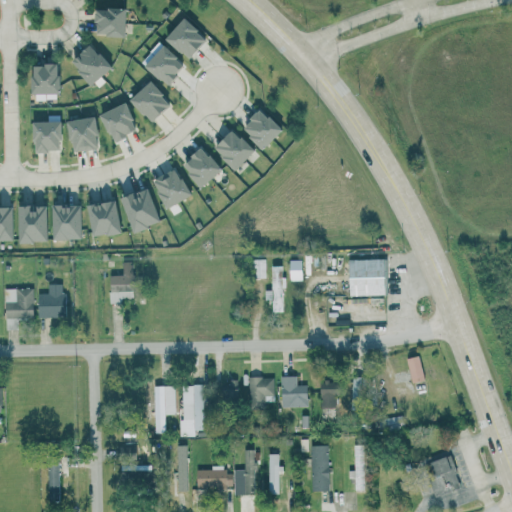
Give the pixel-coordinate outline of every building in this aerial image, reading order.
[(120,8),(89,7),(88,34),(119,35),(120,8)] [(201,37),(179,17),(160,37),(181,58),(201,37)] [(87,42),(65,59),(84,84),(106,67),(87,42)] [(179,64),(157,44),(138,65),(160,85),(179,64)] [(163,104),(146,80),(124,96),(141,120),(163,104)] [(131,129),(119,102),(94,113),(106,140),(131,129)] [(235,128),(257,149),(276,129),(254,108),(235,128)] [(62,119),(65,151),(92,148),(88,116),(62,119)] [(56,120),(27,121),(27,151),(53,150),(53,139),(56,139),(56,120)] [(207,146),(228,170),(248,151),(226,128),(207,146)] [(175,164),(195,187),(215,169),(195,146),(175,164)] [(184,196),(171,167),(146,179),(160,208),(184,196)] [(128,232),(154,222),(141,187),(114,197),(128,232)] [(109,199),(81,204),(87,237),(115,231),(109,199)] [(47,240),(75,239),(74,204),(46,205),(47,240)] [(12,206),(13,242),(41,241),(40,205),(12,206)] [(264,258),(248,259),(249,278),(265,277),(264,258)] [(344,295),(383,294),(381,258),(343,259),(344,295)] [(299,259),(287,259),(286,280),(298,280),(299,259)] [(106,275),(107,302),(121,302),(120,297),(130,297),(128,261),(119,261),(119,274),(106,275)] [(283,265),(268,265),(268,289),(262,289),(262,300),(268,299),(269,312),(283,311),(283,265)] [(62,283),(45,283),(45,293),(34,292),(33,316),(60,317),(62,283)] [(31,288),(3,287),(2,329),(11,329),(12,317),(30,317),(31,288)] [(404,357),(408,382),(421,380),(417,355),(404,357)] [(271,376),(246,377),(247,408),(263,407),(263,396),(272,395),(271,376)] [(294,376),(278,376),(279,407),(305,406),(304,384),(294,385),(294,376)] [(218,380),(218,399),(236,400),(237,381),(218,380)] [(333,380),(317,380),(316,402),(333,402),(333,380)] [(152,430),(164,430),(164,414),(172,414),(172,385),(151,386),(152,430)] [(179,436),(199,435),(198,385),(178,385),(179,436)] [(401,429),(400,416),(378,417),(379,430),(401,429)] [(310,490),(327,490),(326,444),(309,445),(310,490)] [(351,490),(362,489),(361,444),(351,444),(352,470),(346,470),(346,478),(351,478),(351,490)] [(132,445),(119,447),(121,460),(134,459),(132,445)] [(186,445),(173,445),(175,490),(188,489),(186,445)] [(231,495),(251,494),(251,469),(254,469),(253,448),(240,449),(241,476),(231,476),(231,495)] [(265,493),(279,493),(280,464),(279,464),(279,453),(266,453),(265,493)] [(57,456),(44,455),(44,498),(56,498),(57,456)] [(430,495),(456,489),(449,456),(422,462),(430,495)] [(192,469),(193,488),(229,487),(229,471),(221,471),(221,465),(209,465),(209,469),(192,469)]
